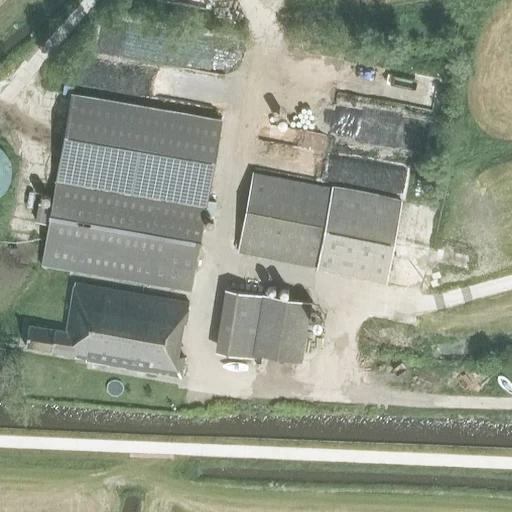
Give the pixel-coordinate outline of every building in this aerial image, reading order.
[(79,54),(77,82),(143,87),(145,59),(79,54)] [(221,118),(70,92),(50,206),(38,203),(34,222),(47,225),(40,266),(191,293),(221,118)] [(0,195),(3,193),(6,188),(8,184),(9,178),(10,173),(9,168),(8,163),(6,158),(3,153),(0,150),(0,195)] [(237,254),(386,284),(402,205),(253,175),(237,254)] [(216,201),(207,199),(205,214),(213,215),(216,201)] [(86,361),(179,379),(182,359),(176,358),(182,324),(184,325),(188,305),(73,284),(65,333),(28,326),(24,347),(75,356),(75,359),(76,359),(76,356),(86,358),(86,361)] [(310,302),(223,288),(213,352),(252,358),(253,354),(301,362),(310,302)]
